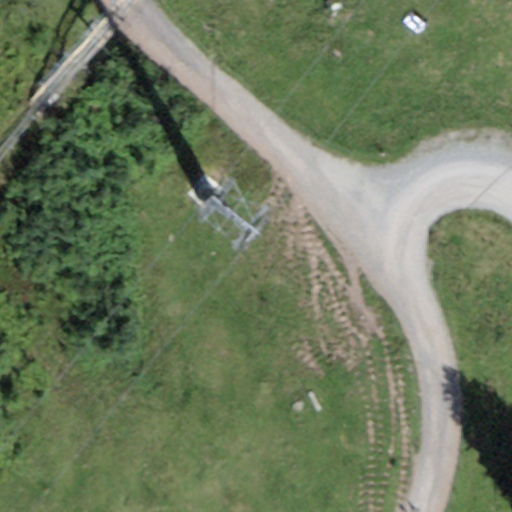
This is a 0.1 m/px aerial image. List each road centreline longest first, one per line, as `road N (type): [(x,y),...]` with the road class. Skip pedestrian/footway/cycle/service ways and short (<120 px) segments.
road 1 (track): [(131,0),(176,57),(406,282),(443,376),(432,476),(417,511)]
road 2 (track): [(380,256),(416,190),(472,170),(511,180)]
